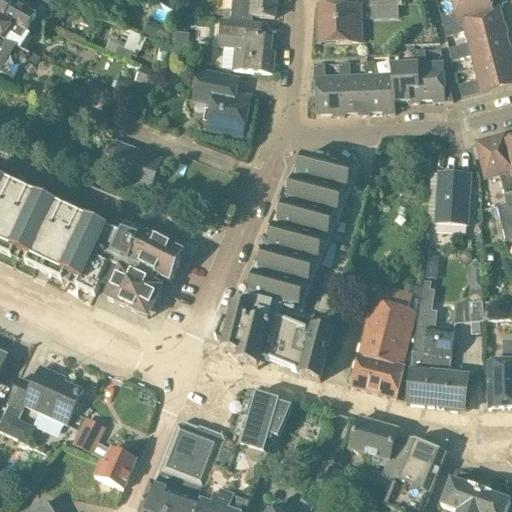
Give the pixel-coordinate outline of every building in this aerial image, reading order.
[(0,0),(0,16),(16,27),(26,34),(37,17),(28,12),(31,7),(19,0),(0,0)] [(233,0),(231,23),(253,25),(253,18),(275,20),(276,0),(233,0)] [(443,25),(493,12),(489,0),(452,0),(456,12),(440,16),(443,25)] [(320,44),(362,44),(361,7),(319,7),(320,44)] [(470,44),(505,35),(499,11),(493,12),(443,25),(446,39),(467,33),(470,44)] [(0,39),(5,43),(16,27),(0,16),(0,39)] [(253,25),(231,23),(222,22),(220,49),(236,50),(234,72),(274,76),(275,61),(271,61),(273,39),(261,38),(262,26),(253,25)] [(167,44),(173,28),(161,23),(154,39),(167,44)] [(188,35),(173,34),(171,62),(186,63),(188,35)] [(476,69),(511,60),(505,35),(470,44),(470,45),(449,50),(453,63),(473,58),(476,69)] [(0,73),(18,85),(22,78),(34,86),(45,68),(33,60),(31,62),(1,43),(0,45),(0,44),(0,73)] [(413,65),(415,104),(420,104),(420,102),(434,101),(434,103),(454,103),(450,90),(445,90),(443,63),(426,64),(425,51),(415,51),(415,65),(413,65)] [(415,104),(413,65),(401,65),(400,55),(390,56),(390,67),(392,67),(392,76),(388,76),(390,115),(395,115),(395,103),(409,102),(409,105),(415,104)] [(511,62),(511,60),(476,69),(480,81),(459,87),(462,99),(511,86),(511,62)] [(390,115),(388,76),(376,76),(376,64),(364,65),(365,77),(363,77),(365,117),(370,116),(370,114),(385,113),(385,116),(390,115)] [(365,117),(363,77),(351,77),(350,65),(339,66),(340,78),(338,78),(340,118),(345,117),(345,115),(359,114),(360,117),(365,117)] [(153,90),(159,73),(142,66),(135,83),(153,90)] [(340,118),(338,78),(326,79),(325,66),(314,67),(313,83),(317,83),(319,116),(334,116),(334,118),(340,118)] [(243,139),(251,99),(236,96),(239,81),(199,73),(194,102),(213,106),(208,132),(243,139)] [(151,92),(122,79),(117,92),(121,94),(145,105),(151,92)] [(511,170),(505,143),(504,137),(478,143),(488,179),(500,175),(505,196),(511,194),(511,170)] [(151,195),(164,160),(114,141),(100,176),(100,177),(151,195)] [(348,191),(350,185),(353,171),(303,158),(297,182),(343,194),(345,190),(348,191)] [(414,180),(416,173),(407,170),(405,176),(414,180)] [(438,174),(436,226),(470,226),(472,174),(438,174)] [(338,215),(343,194),(297,182),(293,181),(287,206),(334,218),(334,217),(334,214),(338,215)] [(294,311),(316,317),(335,322),(343,294),(369,190),(360,187),(350,185),(348,191),(345,190),(343,194),(338,215),(334,214),(334,217),(334,218),(328,239),(324,238),(324,241),(318,262),(314,261),(314,264),(308,286),(304,285),(304,288),(298,309),(295,308),(294,311)] [(19,261),(44,207),(0,186),(0,252),(12,258),(15,251),(21,254),(18,261),(19,261)] [(507,244),(511,242),(511,204),(498,209),(507,244)] [(284,205),(277,229),(324,241),(324,238),(328,239),(334,218),(287,206),(284,205)] [(70,285),(95,231),(44,207),(19,261),(22,255),(29,258),(26,264),(63,281),(66,275),(72,278),(69,284),(70,285)] [(129,264),(144,234),(128,227),(126,226),(119,242),(121,243),(101,287),(106,289),(110,291),(120,270),(162,290),(166,282),(129,264)] [(274,228),(268,253),(314,264),(314,261),(318,262),(324,241),(277,229),(274,228)] [(121,243),(119,242),(95,231),(70,285),(73,278),(80,281),(77,288),(96,297),(101,287),(121,243)] [(129,264),(166,282),(172,284),(182,261),(175,257),(178,250),(144,234),(129,264)] [(264,252),(258,276),(304,288),(304,285),(308,286),(314,264),(268,253),(264,252)] [(472,292),(483,292),(483,285),(484,266),(470,266),(470,293),(472,292)] [(152,311),(162,290),(120,270),(110,291),(106,299),(141,316),(145,308),(152,311)] [(255,275),(248,300),(285,309),(294,311),(295,308),(298,309),(304,288),(258,276),(255,275)] [(411,371),(428,373),(450,375),(455,333),(436,331),(438,314),(433,313),(435,293),(431,293),(431,285),(424,284),(423,293),(422,293),(417,329),(413,354),(411,371)] [(409,311),(413,296),(381,288),(378,303),(374,302),(360,357),(359,357),(351,389),(396,401),(404,369),(402,368),(416,313),(409,311)] [(484,323),(483,304),(483,303),(483,292),(472,292),(470,296),(468,299),(465,302),(463,304),(460,305),(458,305),(455,325),(484,323)] [(285,309),(248,300),(245,299),(242,309),(250,311),(247,323),(269,328),(277,330),(280,320),(281,321),(285,309)] [(259,370),(262,358),(269,328),(247,323),(250,311),(242,309),(235,307),(230,324),(223,322),(216,341),(225,344),(223,353),(240,357),(238,365),(259,370)] [(316,317),(294,311),(285,309),(281,321),(308,332),(307,333),(311,334),(313,328),(316,317)] [(308,332),(281,321),(280,320),(277,330),(269,328),(262,358),(298,372),(307,333),(308,332)] [(332,334),(333,332),(313,328),(311,334),(307,333),(298,372),(301,373),(300,378),(321,383),(333,334),(332,334)] [(511,341),(503,342),(503,351),(511,351),(511,341)] [(489,411),(507,411),(511,410),(511,362),(488,363),(489,411)] [(84,392),(56,380),(57,376),(42,369),(34,387),(19,381),(8,406),(9,406),(5,415),(6,416),(0,429),(0,432),(20,442),(27,426),(19,422),(23,412),(24,412),(26,408),(68,427),(84,392)] [(428,375),(428,373),(411,371),(407,406),(445,410),(447,389),(431,387),(432,375),(428,375)] [(470,378),(450,375),(428,373),(428,375),(432,375),(431,387),(447,389),(445,410),(450,411),(452,414),(458,414),(461,412),(466,413),(470,378)] [(239,446),(271,455),(292,408),(254,396),(239,446)] [(350,451),(389,463),(398,432),(359,421),(355,433),(354,433),(353,438),(354,439),(350,451)] [(92,458),(105,432),(86,422),(72,447),(92,458)] [(181,497),(204,441),(198,439),(197,436),(181,430),(178,431),(175,438),(174,438),(156,484),(155,485),(167,490),(166,492),(181,497)] [(221,450),(222,446),(221,443),(215,441),(209,443),(204,441),(181,497),(199,504),(220,450),(221,450)] [(395,480),(389,494),(384,508),(393,511),(423,511),(425,509),(447,456),(411,441),(408,449),(407,450),(395,480)] [(257,490),(271,455),(239,446),(236,455),(221,450),(220,450),(199,504),(202,505),(206,506),(210,494),(218,478),(228,482),(257,490)] [(124,491),(137,462),(112,451),(106,464),(103,463),(96,479),(124,491)] [(395,480),(394,482),(375,474),(370,486),(389,494),(395,480)] [(247,511),(253,499),(257,490),(228,482),(218,478),(210,494),(206,506),(202,505),(199,511),(247,511)] [(470,489),(452,482),(442,509),(449,511),(508,511),(509,511),(511,504),(493,497),(488,495),(482,492),(475,490),(470,488),(470,489)] [(155,485),(156,484),(152,483),(140,511),(199,511),(202,505),(199,504),(181,497),(166,492),(167,490),(155,485)] [(269,511),(312,511),(314,509),(301,502),(295,511),(293,511),(278,503),(273,511),(270,511),(269,511)] [(52,511),(47,503),(33,511),(52,511)]
